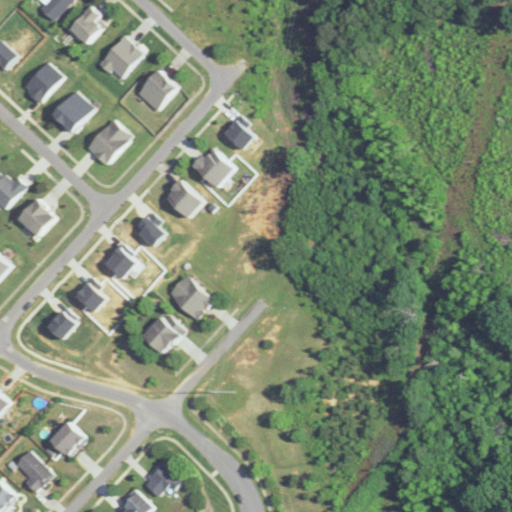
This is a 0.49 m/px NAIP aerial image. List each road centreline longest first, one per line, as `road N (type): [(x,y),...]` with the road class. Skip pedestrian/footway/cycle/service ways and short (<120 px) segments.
road 1 (residential): [(242,61),(0,330)]
road 2 (residential): [(252,511),(223,465),(159,414),(0,351)]
road 3 (residential): [(258,306),(67,511)]
road 4 (residential): [(0,108),(109,209)]
